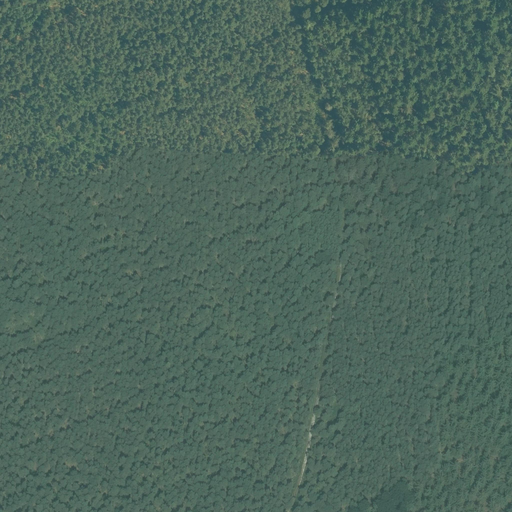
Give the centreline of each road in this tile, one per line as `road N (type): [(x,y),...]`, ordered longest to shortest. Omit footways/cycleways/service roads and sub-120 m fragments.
road 1 (track): [(298,15),(346,195),(345,250),(286,511)]
road 2 (track): [(119,511),(511,339)]
road 3 (track): [(0,364),(206,274),(240,352),(337,307)]
road 4 (track): [(0,305),(260,32)]
road 5 (track): [(0,148),(260,32)]
road 6 (track): [(240,352),(0,461)]
road 7 (track): [(93,511),(33,349)]
road 8 (track): [(112,0),(0,49)]
